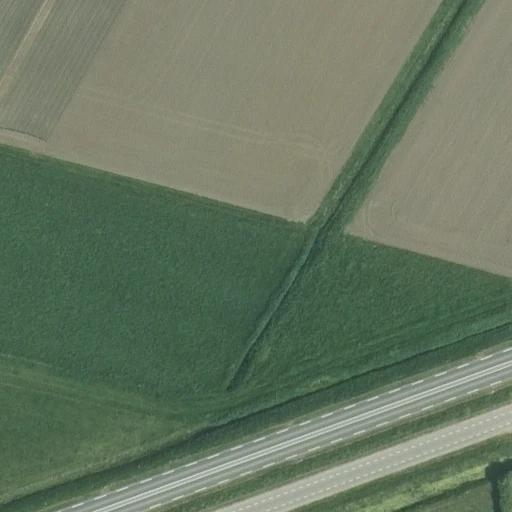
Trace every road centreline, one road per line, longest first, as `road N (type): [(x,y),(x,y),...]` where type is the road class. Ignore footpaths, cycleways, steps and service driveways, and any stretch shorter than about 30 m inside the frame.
road 1 (secondary): [(511,363),(102,511)]
road 2 (unclassified): [(511,417),(250,511)]
